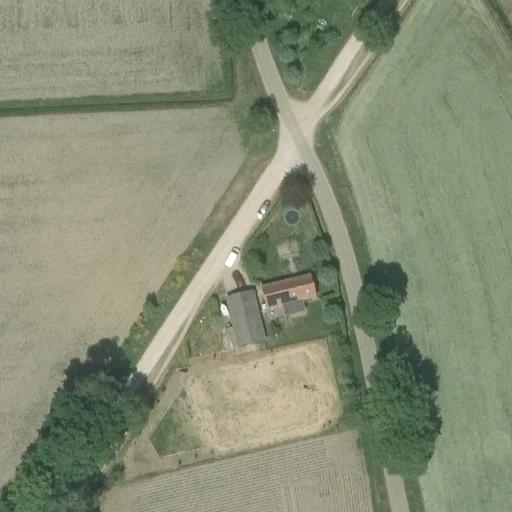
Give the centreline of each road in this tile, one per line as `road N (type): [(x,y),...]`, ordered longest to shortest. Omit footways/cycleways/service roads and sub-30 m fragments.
road 1 (track): [(383,0),(51,511)]
road 2 (unclassified): [(400,511),(355,291),(247,0)]
